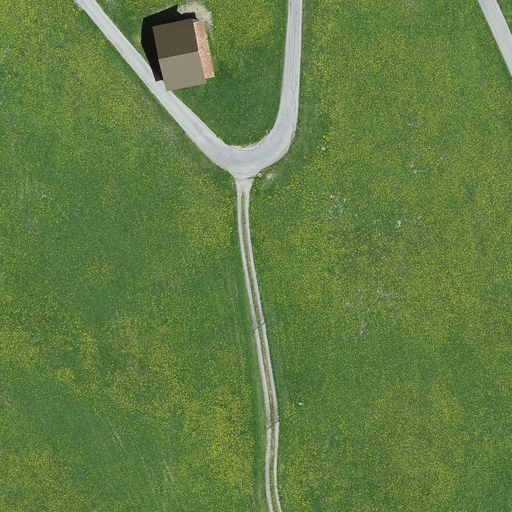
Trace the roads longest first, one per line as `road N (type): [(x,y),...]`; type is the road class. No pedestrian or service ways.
road 1 (unclassified): [(295,0),(283,134),(269,152),(242,161),(206,141),(86,0)]
road 2 (track): [(242,161),(280,511)]
